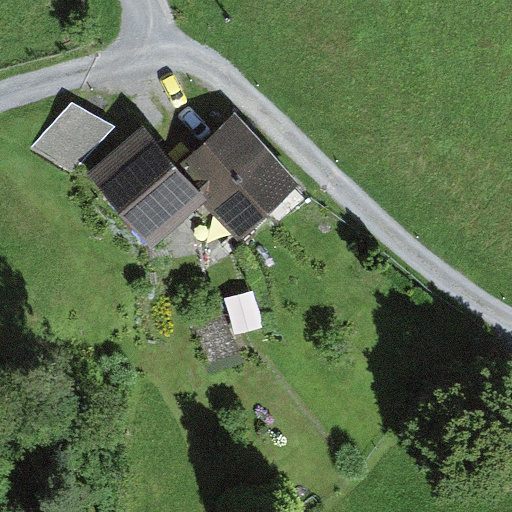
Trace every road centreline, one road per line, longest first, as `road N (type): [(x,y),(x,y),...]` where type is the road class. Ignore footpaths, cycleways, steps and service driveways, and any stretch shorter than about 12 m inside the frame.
road 1 (track): [(164,77),(230,90),(511,315)]
road 2 (track): [(0,109),(100,81),(164,77)]
